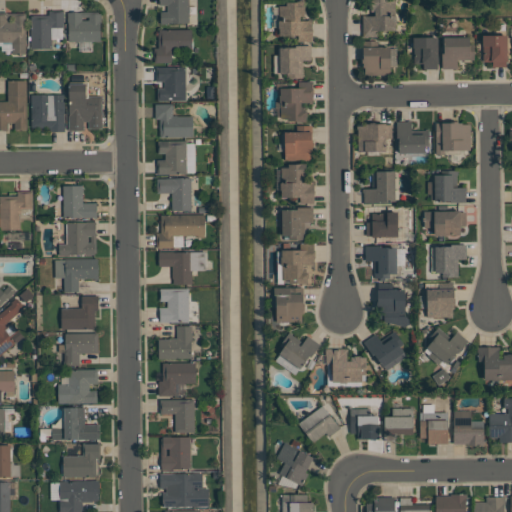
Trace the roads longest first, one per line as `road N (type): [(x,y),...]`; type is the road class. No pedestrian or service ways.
road 1 (residential): [(126,0),(132,511)]
road 2 (residential): [(340,316),(345,99),(337,0)]
road 3 (residential): [(493,94),(493,321)]
road 4 (residential): [(511,93),(345,99)]
road 5 (residential): [(352,478),(511,468)]
road 6 (residential): [(0,162),(128,161)]
